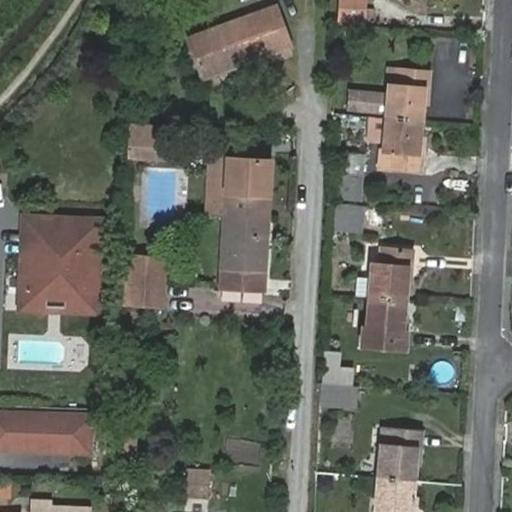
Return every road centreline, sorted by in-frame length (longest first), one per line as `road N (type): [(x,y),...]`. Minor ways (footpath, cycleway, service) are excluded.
road 1 (residential): [(508,0),(488,366)]
road 2 (residential): [(488,366),(482,511)]
